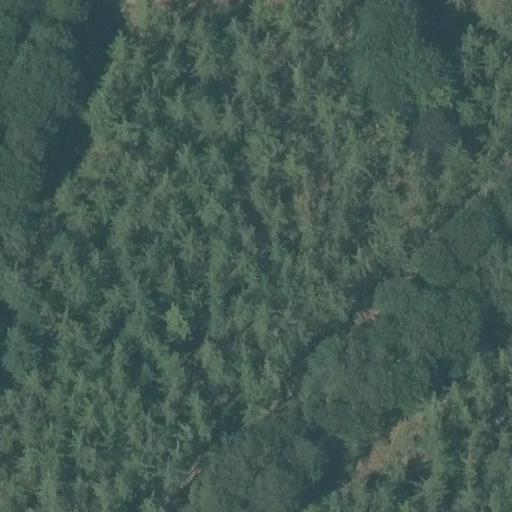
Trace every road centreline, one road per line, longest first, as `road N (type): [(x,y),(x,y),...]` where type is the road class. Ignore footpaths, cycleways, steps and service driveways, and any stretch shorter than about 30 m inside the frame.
road 1 (track): [(511,257),(259,511)]
road 2 (track): [(25,0),(0,123)]
